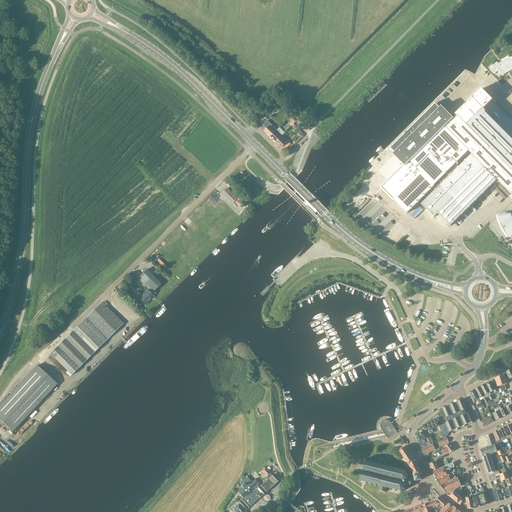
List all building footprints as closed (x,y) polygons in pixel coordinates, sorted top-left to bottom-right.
[(496,62),(489,69),(494,74),(497,71),(503,76),(505,74),(508,72),(511,76),(511,75),(511,71),(511,72),(511,70),(511,69),(511,59),(511,57),(498,64),(496,62)] [(404,165),(381,188),(407,214),(434,186),(437,189),(421,205),(434,217),(437,214),(450,226),(497,180),(511,195),(511,193),(511,121),(492,101),(481,89),(455,115),(457,116),(454,119),(446,112),(441,107),(439,108),(435,105),(391,149),(395,152),(394,153),(393,155),(399,161),(404,165)] [(294,117),(291,115),(288,118),(294,124),(299,119),(296,115),(294,117)] [(302,128),(306,123),(300,118),(299,120),(296,123),(302,128)] [(269,137),(276,130),(267,121),(262,125),(266,129),(264,131),(269,137)] [(280,134),(283,131),(278,125),(275,128),(280,134)] [(282,136),(281,135),(276,130),(269,137),(275,142),(279,138),(280,139),(282,136)] [(284,144),(280,139),(279,138),(275,142),(281,148),(283,151),(290,144),(287,141),(284,144)] [(239,207),(242,204),(226,189),(221,194),(232,204),(234,202),(239,207)] [(511,214),(500,218),(501,221),(502,226),(505,230),(507,234),(510,238),(511,239),(511,214)] [(154,275),(153,275),(152,275),(147,270),(139,277),(154,291),(161,284),(158,281),(158,279),(157,279),(156,279),(154,277),(154,275)] [(145,305),(153,296),(148,290),(139,299),(145,305)] [(107,339),(123,324),(105,307),(107,305),(104,303),(103,304),(102,303),(86,318),(107,339)] [(107,339),(86,318),(83,322),(83,321),(71,333),(92,354),(107,339)] [(85,361),(92,354),(71,333),(64,340),(85,361)] [(78,368),(85,361),(64,340),(57,347),(78,368)] [(71,376),(78,368),(57,347),(50,354),(71,376)] [(37,412),(34,409),(57,384),(37,366),(0,405),(0,420),(12,432),(30,413),(31,415),(30,417),(31,418),(37,412)] [(494,379),(496,384),(499,393),(504,391),(499,376),(494,379)] [(490,381),(485,384),(490,393),(493,391),(495,394),(499,392),(499,393),(496,384),(492,385),(490,381)] [(489,397),(490,400),(493,399),(490,393),(488,389),(485,384),(480,387),(484,396),(488,394),(489,397)] [(480,387),(474,390),(479,398),(482,397),(484,399),(483,400),(485,403),(487,402),(484,396),(480,387)] [(474,401),(479,398),(474,390),(469,392),(474,401)] [(445,423),(449,432),(454,430),(455,431),(456,431),(457,430),(457,429),(461,427),(462,428),(463,428),(464,427),(464,426),(464,425),(469,423),(469,424),(470,424),(471,424),(472,423),(471,422),(472,422),(468,413),(466,414),(464,410),(466,409),(462,400),(457,402),(456,401),(455,401),(455,402),(455,403),(450,405),(449,404),(448,404),(448,405),(447,405),(447,406),(443,408),(442,408),(441,407),(441,408),(440,408),(440,409),(439,410),(443,419),(445,418),(447,422),(445,423)] [(497,406),(498,408),(502,418),(508,415),(505,408),(501,410),(500,407),(499,407),(498,405),(497,406)] [(496,421),(502,418),(498,408),(496,409),(497,412),(493,414),(496,421)] [(449,432),(445,423),(443,425),(440,418),(436,420),(436,419),(426,424),(429,431),(439,426),(441,431),(440,432),(443,439),(446,438),(449,432)] [(487,418),(486,419),(480,421),(483,427),(489,424),(487,418)] [(381,429),(382,431),(392,424),(391,423),(390,422),(389,421),(388,421),(387,420),(386,420),(385,420),(384,421),(383,421),(382,422),(381,423),(381,424),(380,424),(380,425),(380,426),(380,427),(381,428),(381,429)] [(392,424),(382,431),(385,435),(394,429),(392,424)] [(507,439),(511,437),(510,435),(506,426),(502,428),(507,439)] [(503,441),(507,439),(502,428),(497,430),(502,441),(503,441)] [(394,429),(385,435),(388,440),(398,433),(394,429)] [(496,444),(502,441),(497,430),(492,433),(496,440),(494,441),(496,444)] [(422,449),(428,446),(434,444),(431,439),(428,440),(429,442),(426,443),(427,442),(422,432),(415,435),(422,449)] [(485,436),(489,447),(495,445),(491,434),(485,436)] [(449,443),(447,438),(438,442),(439,447),(449,443)] [(435,450),(433,444),(422,449),(426,457),(429,456),(429,453),(435,450)] [(454,450),(449,444),(444,447),(445,448),(441,449),(443,454),(448,452),(449,454),(454,450)] [(480,450),(483,458),(491,455),(490,454),(497,452),(495,445),(489,447),(480,450)] [(400,457),(402,460),(407,467),(409,465),(410,468),(408,469),(409,471),(411,470),(413,475),(413,476),(420,474),(420,475),(421,475),(422,474),(415,461),(414,462),(405,448),(402,448),(400,449),(400,452),(401,455),(400,456),(400,457)] [(483,458),(485,466),(493,463),(491,455),(483,458)] [(363,468),(360,480),(359,481),(359,482),(361,481),(366,482),(365,484),(366,484),(366,482),(371,483),(370,485),(371,485),(372,484),(375,485),(375,486),(376,486),(376,485),(380,486),(380,487),(380,490),(379,491),(380,491),(384,492),(385,493),(385,492),(386,489),(386,487),(390,488),(390,490),(391,490),(391,489),(395,490),(395,491),(396,491),(396,490),(400,491),(401,492),(401,491),(404,489),(405,490),(406,489),(404,488),(405,485),(407,485),(407,484),(410,485),(410,486),(411,486),(410,485),(411,480),(412,480),(412,479),(411,480),(409,480),(407,479),(408,475),(409,475),(409,474),(408,475),(406,471),(407,470),(406,470),(405,471),(401,470),(401,469),(401,468),(400,470),(396,469),(396,467),(395,468),(391,467),(391,466),(390,467),(386,466),(386,465),(385,466),(381,465),(381,464),(381,465),(376,464),(377,462),(376,462),(375,463),(371,462),(372,461),(371,461),(371,462),(366,461),(365,460),(364,460),(365,462),(363,462),(363,463),(360,463),(360,462),(359,462),(360,463),(359,467),(358,467),(358,468),(359,468),(359,467),(363,468)] [(428,464),(432,472),(439,469),(436,461),(428,464)] [(432,472),(437,480),(448,475),(452,474),(455,472),(453,467),(454,467),(452,463),(439,469),(432,472)] [(496,471),(493,463),(485,466),(488,474),(496,471)] [(273,483),(274,485),(277,482),(265,468),(261,471),(267,477),(272,483),(273,483)] [(502,481),(508,479),(506,471),(499,474),(489,477),(490,481),(495,479),(496,479),(501,477),(502,481)] [(437,480),(440,486),(455,479),(456,478),(453,473),(455,472),(452,474),(448,475),(437,480)] [(241,488),(236,491),(243,498),(250,506),(266,492),(260,486),(259,487),(257,485),(259,484),(254,479),(251,482),(246,477),(242,481),(243,482),(239,486),(241,488)] [(272,483),(267,477),(264,479),(263,480),(264,482),(265,483),(265,482),(270,488),(274,485),(273,483),(272,483)] [(461,486),(457,478),(456,478),(455,479),(440,486),(447,494),(454,491),(455,491),(454,489),(461,486),(462,488),(467,485),(466,483),(461,486)] [(264,482),(260,486),(266,492),(270,488),(265,482),(265,483),(264,482)] [(471,494),(471,495),(472,496),(474,509),(484,506),(484,505),(489,504),(485,492),(480,484),(472,488),(471,494)] [(504,500),(510,498),(506,487),(501,489),(504,500)] [(454,491),(447,494),(449,497),(457,503),(460,505),(464,499),(461,497),(458,495),(464,493),(462,488),(455,491),(454,491)] [(497,502),(504,500),(501,489),(494,491),(497,502)] [(432,508),(434,511),(439,511),(448,503),(439,496),(434,500),(430,502),(432,508)] [(467,508),(474,509),(472,496),(465,498),(467,508)] [(250,506),(243,498),(237,503),(239,504),(233,510),(235,511),(244,511),(245,511),(250,506)] [(431,511),(430,509),(432,508),(430,502),(422,506),(423,511),(431,511)] [(449,511),(454,508),(448,503),(439,511),(449,511)]
